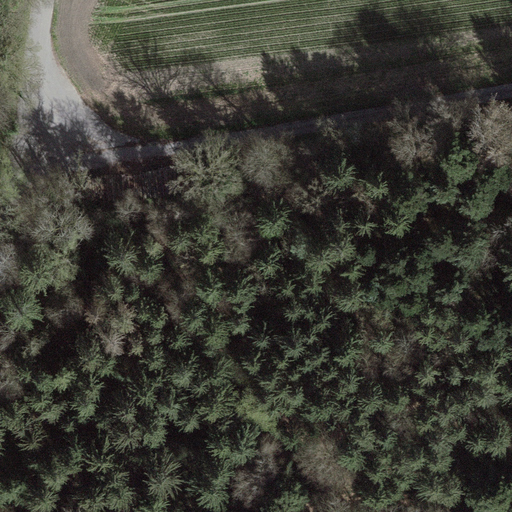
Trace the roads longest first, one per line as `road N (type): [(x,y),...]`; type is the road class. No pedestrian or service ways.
road 1 (track): [(511,93),(145,158),(52,91)]
road 2 (unclassified): [(52,91),(0,225)]
